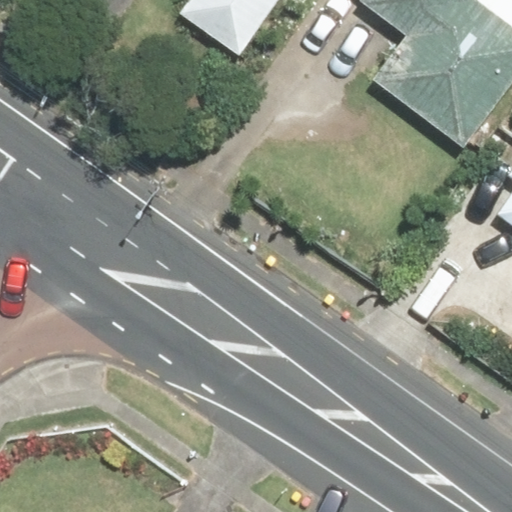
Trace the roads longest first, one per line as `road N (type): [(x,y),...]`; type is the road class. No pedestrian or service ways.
road 1 (secondary): [(487,511),(107,246)]
road 2 (secondary): [(0,103),(64,110),(109,154),(118,217),(107,246)]
